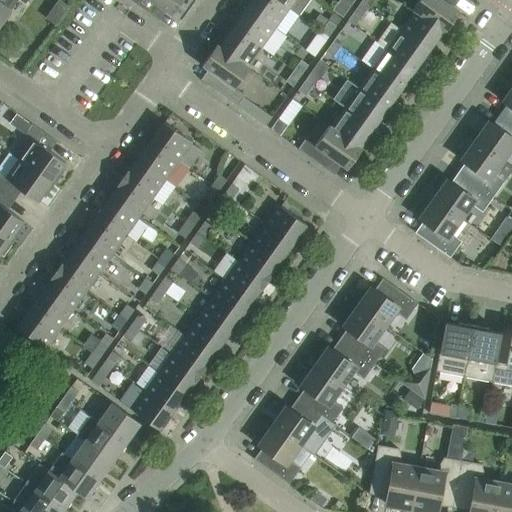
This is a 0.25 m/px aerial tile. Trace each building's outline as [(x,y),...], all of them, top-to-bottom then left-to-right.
[(7,7),(12,0),(21,0),(25,3),(27,0),(0,0),(0,24),(11,10),(7,7)] [(182,0),(130,0),(151,14),(158,4),(172,15),(182,0)] [(289,8),(277,0),(251,0),(246,7),(275,28),(289,8)] [(309,0),(277,0),(289,8),(299,15),(309,0)] [(445,1),(445,0),(418,0),(412,9),(414,10),(415,10),(443,30),(445,32),(460,11),(445,1)] [(361,17),(369,6),(361,1),(354,11),(361,17)] [(275,28),(246,7),(232,27),(261,47),(275,28)] [(443,30),(415,10),(414,10),(401,29),(429,49),(443,30)] [(354,11),(347,21),(355,26),(361,17),(354,11)] [(329,36),(336,26),(329,21),(321,31),(329,36)] [(248,66),(261,47),(232,27),(219,46),(217,44),(216,45),(249,68),(250,67),(248,66)] [(429,49),(401,29),(387,49),(415,69),(429,49)] [(329,36),(321,31),(320,30),(306,50),(315,56),(329,36)] [(341,46),(348,35),(341,30),(333,40),(341,46)] [(333,56),(341,46),(333,40),(326,51),(333,56)] [(210,85),(237,105),(245,95),(235,88),(249,68),(216,45),(202,65),(217,75),(210,85)] [(415,69),(387,49),(373,68),(402,89),(415,69)] [(301,75),(308,65),(301,59),(293,70),(301,75)] [(320,60),(313,69),(321,74),(319,77),(322,76),(329,66),(320,60)] [(402,89),(373,68),(359,88),(388,108),(402,89)] [(319,77),(321,74),(313,69),(305,79),(313,85),(319,77)] [(293,86),(301,75),(293,70),(286,81),(293,86)] [(305,95),(313,85),(305,79),(298,90),(305,95)] [(511,87),(503,100),(507,103),(500,113),(511,121),(511,87)] [(388,108),(359,88),(345,107),(374,128),(388,108)] [(278,115),(288,125),(304,106),(293,97),(278,115)] [(253,103),(247,112),(266,125),(272,116),(253,103)] [(345,107),(332,126),(331,127),(360,147),(374,128),(345,107)] [(511,121),(500,113),(493,123),(489,120),(475,139),(504,160),(511,148),(511,121)] [(278,118),(271,128),(281,135),(288,125),(278,118)] [(192,142),(163,122),(150,141),(178,161),(192,142)] [(66,162),(45,148),(52,139),(56,142),(57,141),(32,123),(25,133),(33,139),(19,158),(55,184),(64,171),(61,169),(66,162)] [(360,147),(331,127),(332,126),(330,125),(315,145),(305,138),(298,149),(326,168),(333,158),(347,169),(362,148),(360,147)] [(493,174),(504,160),(475,139),(461,159),(465,162),(458,172),(493,197),(504,182),(493,174)] [(178,161),(150,141),(137,159),(165,179),(178,161)] [(55,184),(19,158),(5,178),(0,173),(0,189),(11,197),(18,187),(38,201),(42,195),(45,197),(55,184)] [(165,179),(137,159),(128,171),(127,170),(122,177),(152,198),(165,179)] [(493,197),(458,172),(451,181),(447,179),(433,198),(462,219),(472,204),(482,212),(493,197)] [(219,190),(227,179),(219,174),(212,185),(219,190)] [(152,198),(122,177),(117,184),(118,185),(110,196),(139,217),(152,198)] [(231,199),(239,189),(231,183),(223,194),(231,199)] [(212,201),(219,190),(212,185),(204,195),(212,201)] [(24,221),(4,206),(11,197),(0,189),(0,233),(13,243),(22,229),(19,227),(24,221)] [(223,210),(231,199),(223,194),(216,205),(223,210)] [(139,217),(110,196),(97,215),(126,235),(139,217)] [(452,233),(462,219),(433,198),(419,218),(423,221),(415,232),(450,257),(462,240),(452,233)] [(306,224),(278,204),(264,223),(293,243),(306,224)] [(193,227),(200,216),(193,211),(185,222),(193,227)] [(126,235),(97,215),(84,233),(112,254),(126,235)] [(204,237),(212,226),(205,221),(197,231),(204,237)] [(185,238),(193,227),(185,222),(178,232),(185,238)] [(293,243),(264,223),(251,242),(280,262),(293,243)] [(197,247),(204,237),(197,231),(189,242),(197,247)] [(13,243),(0,233),(0,254),(3,256),(13,243)] [(112,254),(84,233),(71,252),(99,272),(112,254)] [(280,262),(251,242),(238,260),(267,281),(273,274),(272,273),(280,262)] [(166,264),(174,254),(166,248),(159,259),(166,264)] [(99,272),(71,252),(62,263),(61,263),(56,270),(86,291),(99,272)] [(178,274),(186,263),(178,258),(170,268),(178,274)] [(159,275),(166,264),(159,259),(151,269),(159,275)] [(267,281),(238,260),(224,279),(253,299),(261,288),(262,289),(267,281)] [(86,291),(56,270),(51,277),(52,278),(44,289),(73,310),(86,291)] [(165,292),(172,282),(165,276),(157,287),(165,292)] [(145,293),(153,283),(145,277),(138,288),(145,293)] [(418,303),(383,278),(374,289),(370,286),(356,306),(385,326),(396,312),(406,319),(418,303)] [(253,299),(224,279),(211,297),(240,318),(253,299)] [(157,303),(165,292),(157,287),(150,298),(157,303)] [(73,310),(44,289),(31,308),(59,328),(73,310)] [(240,318),(211,297),(198,316),(227,336),(240,318)] [(126,320),(134,309),(127,304),(119,315),(126,320)] [(375,341),(385,326),(356,306),(342,325),(347,328),(339,338),(374,363),(385,348),(375,341)] [(59,328),(31,308),(17,327),(46,347),(59,328)] [(138,329),(146,319),(138,313),(131,324),(138,329)] [(119,331),(126,320),(119,315),(111,325),(119,331)] [(227,336),(198,316),(185,334),(213,355),(227,336)] [(464,376),(474,325),(459,322),(458,324),(445,322),(436,371),(464,376)] [(131,340),(138,329),(131,324),(123,335),(131,340)] [(492,381),(501,332),(488,330),(489,327),(474,325),(464,376),(492,381)] [(511,384),(511,334),(501,332),(492,381),(511,384)] [(213,355),(185,334),(172,353),(201,374),(206,367),(205,366),(213,355)] [(374,363),(339,338),(332,348),(328,346),(314,365),(343,386),(353,371),(364,379),(374,363)] [(100,357),(108,346),(100,341),(93,352),(100,357)] [(112,366),(120,356),(112,351),(104,361),(112,366)] [(92,368),(100,357),(93,352),(85,362),(92,368)] [(201,374),(172,353),(158,372),(187,392),(195,381),(196,381),(201,374)] [(98,385),(112,366),(104,361),(91,380),(98,385)] [(333,400),(343,386),(314,365),(300,385),(304,388),(297,398),(332,423),(343,407),(333,400)] [(187,392),(158,372),(145,390),(174,411),(187,392)] [(423,398),(425,399),(429,375),(405,385),(410,388),(423,398)] [(71,402),(78,391),(71,386),(63,397),(71,402)] [(410,388),(403,398),(416,407),(423,398),(410,388)] [(174,411),(145,390),(131,409),(160,430),(174,411)] [(63,413),(71,402),(63,397),(56,407),(63,413)] [(332,423),(297,398),(290,408),(286,405),(272,425),(301,445),(314,454),(335,425),(332,423)] [(140,423),(112,403),(99,421),(98,422),(127,442),(140,423)] [(456,417),(458,409),(458,405),(451,404),(450,409),(441,407),(440,414),(456,417)] [(469,411),(458,409),(456,417),(468,419),(469,411)] [(98,422),(99,421),(90,415),(77,434),(85,440),(113,461),(127,442),(98,422)] [(455,422),(453,435),(465,437),(467,425),(455,422)] [(44,439),(52,428),(45,423),(37,434),(44,439)] [(290,460),(301,445),(272,425),(258,444),(262,447),(254,458),(289,483),(301,467),(290,460)] [(37,450),(44,439),(37,434),(29,444),(37,450)] [(85,440),(72,459),(100,479),(113,461),(85,440)] [(411,509),(419,467),(401,463),(402,460),(399,448),(378,444),(369,493),(370,493),(371,487),(388,490),(386,504),(395,506),(397,510),(399,511),(406,511),(410,508),(411,509)] [(0,463),(5,467),(12,456),(5,451),(0,457),(0,463)] [(72,459),(62,452),(49,470),(77,491),(87,498),(100,479),(72,459)] [(452,507),(461,460),(444,457),(438,466),(437,470),(419,467),(411,509),(429,511),(437,511),(439,499),(453,502),(452,507)] [(496,511),(502,482),(484,479),(484,475),(482,464),(461,460),(452,507),(453,507),(454,502),(471,505),(469,511),(496,511)] [(77,491),(49,470),(39,463),(26,482),(27,483),(64,509),(77,491)] [(511,511),(511,483),(502,482),(496,511),(511,511)] [(62,511),(64,509),(27,483),(14,501),(22,507),(28,511),(62,511)] [(326,499),(317,492),(312,498),(322,505),(326,499)]
